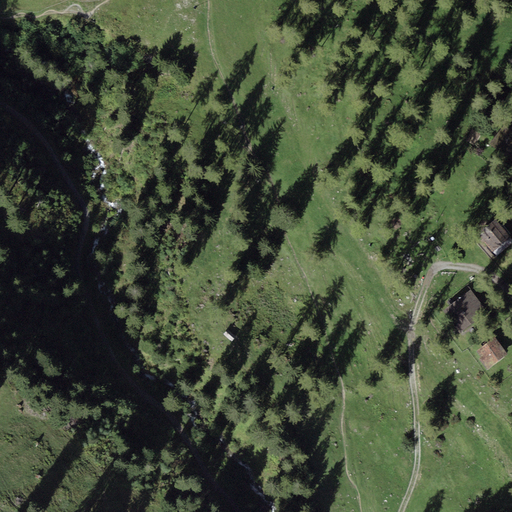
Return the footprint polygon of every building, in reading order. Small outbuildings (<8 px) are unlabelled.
[(511,127),(506,123),(490,144),(511,160),(511,127)] [(480,133),(472,129),(466,141),(474,145),(480,133)] [(511,239),(495,219),(477,234),(496,256),(511,242),(511,239)] [(470,289),(445,310),(459,327),(484,306),(470,289)] [(495,337),(476,351),(481,357),(479,359),(488,370),(508,354),(495,337)]
